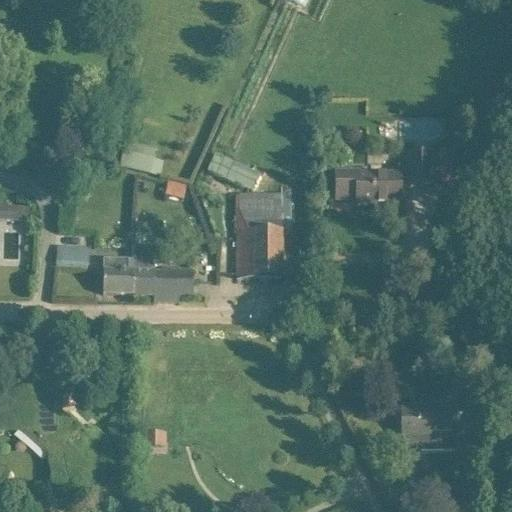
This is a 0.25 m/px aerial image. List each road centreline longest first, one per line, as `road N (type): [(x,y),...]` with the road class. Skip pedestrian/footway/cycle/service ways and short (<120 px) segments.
road 1 (residential): [(289,320),(0,319)]
road 2 (residential): [(382,511),(289,320)]
road 3 (residential): [(435,312),(511,114)]
road 4 (residential): [(435,312),(289,320)]
